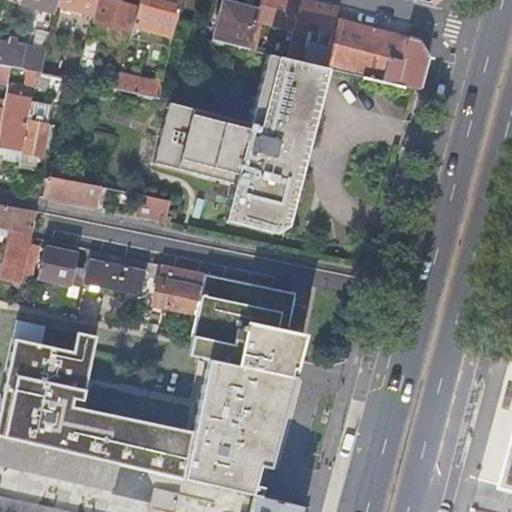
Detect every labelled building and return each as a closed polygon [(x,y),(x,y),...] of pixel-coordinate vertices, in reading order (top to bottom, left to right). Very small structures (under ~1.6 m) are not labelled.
[(19,0),(18,5),(54,14),(56,6),(57,0),(19,0)] [(57,0),(56,6),(93,14),(96,0),(57,0)] [(96,0),(93,14),(91,20),(130,32),(131,27),(132,26),(136,9),(130,7),(132,0),(96,0)] [(169,42),(170,37),(171,33),(175,21),(180,0),(138,0),(136,9),(132,26),(131,27),(147,31),(146,36),(169,42)] [(259,0),(257,10),(246,50),(254,52),(262,23),(291,30),(298,0),(259,0)] [(306,0),(298,0),(291,30),(290,35),(287,43),(301,47),(305,33),(308,22),(332,28),(335,18),(337,8),(321,4),(310,1),(306,0)] [(212,41),(246,50),(257,10),(239,6),(222,2),(212,41)] [(328,69),(419,90),(427,60),(420,49),(414,40),(335,18),(332,28),(329,38),(326,50),(322,68),(328,69)] [(175,21),(171,33),(192,37),(195,25),(175,21)] [(332,28),(308,22),(306,32),(329,38),(332,28)] [(8,38),(7,44),(1,67),(9,68),(19,70),(34,73),(39,74),(40,72),(45,51),(13,45),(15,40),(8,38)] [(232,185),(225,212),(287,225),(301,169),(299,168),(304,146),(304,142),(328,69),(322,68),(307,64),(283,59),(265,54),(248,120),(247,124),(167,104),(156,150),(152,165),(232,185)] [(0,66),(0,83),(6,85),(9,68),(1,67),(0,66)] [(115,90),(157,100),(164,69),(157,68),(154,81),(119,74),(115,87),(115,90)] [(34,73),(19,70),(17,84),(31,87),(32,86),(34,73)] [(115,87),(118,74),(101,70),(98,83),(115,87)] [(39,74),(34,73),(32,86),(46,89),(46,90),(57,92),(60,78),(39,74)] [(25,121),(30,93),(19,91),(8,89),(0,132),(0,146),(20,150),(25,121)] [(30,103),(27,121),(46,124),(49,106),(30,103)] [(27,121),(25,121),(20,150),(20,152),(31,154),(33,154),(34,154),(39,155),(41,156),(42,153),(47,126),(47,124),(46,124),(27,121)] [(51,127),(47,126),(42,153),(46,154),(51,128),(51,127)] [(105,149),(108,140),(94,136),(91,145),(105,149)] [(20,150),(0,146),(0,159),(18,163),(20,152),(20,150)] [(31,154),(20,152),(18,163),(18,165),(26,167),(31,154)] [(39,155),(34,154),(30,164),(34,166),(38,162),(39,155)] [(33,170),(25,185),(35,193),(43,175),(33,170)] [(47,176),(42,197),(94,207),(97,197),(99,186),(47,176)] [(169,201),(149,197),(145,218),(164,221),(169,201)] [(36,211),(0,204),(0,241),(3,242),(4,237),(9,238),(2,277),(22,281),(23,276),(30,244),(31,239),(36,211)] [(287,226),(225,212),(223,221),(273,234),(287,226)] [(38,245),(30,244),(23,276),(32,277),(38,245)] [(86,255),(77,253),(43,247),(37,279),(69,286),(71,286),(71,283),(80,285),(86,255)] [(84,284),(140,295),(144,277),(145,270),(89,259),(84,284)] [(152,305),(195,313),(203,274),(186,270),(151,263),(146,262),(145,270),(144,277),(157,280),(152,305)] [(312,296),(203,274),(195,313),(188,348),(183,371),(176,405),(52,378),(60,345),(39,340),(16,335),(0,408),(0,436),(158,474),(252,498),(271,503),(302,392),(292,389),(297,371),(298,362),(312,296)] [(80,285),(71,283),(71,286),(69,286),(68,295),(78,296),(80,285)] [(0,362),(8,364),(12,339),(16,319),(0,316),(0,362)] [(16,319),(12,339),(16,335),(39,340),(42,325),(16,319)] [(300,511),(300,510),(271,503),(252,498),(250,511),(149,511),(151,507),(173,511),(174,511),(178,495),(155,489),(158,474),(0,436),(0,511),(300,511)]
